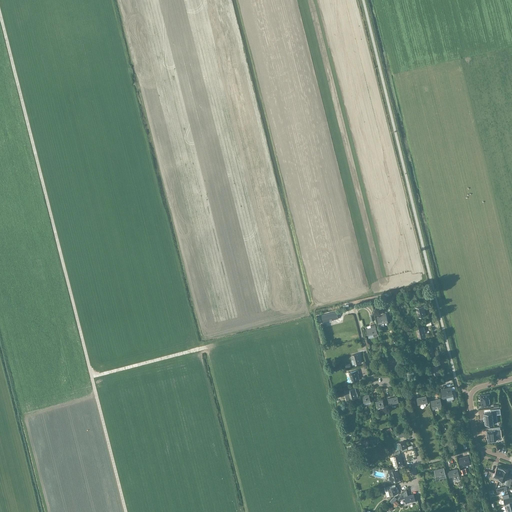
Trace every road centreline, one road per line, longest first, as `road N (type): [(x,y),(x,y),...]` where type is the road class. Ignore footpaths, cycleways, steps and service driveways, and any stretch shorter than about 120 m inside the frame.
road 1 (track): [(92,376),(0,13)]
road 2 (track): [(92,376),(126,511)]
road 3 (track): [(210,347),(92,376)]
